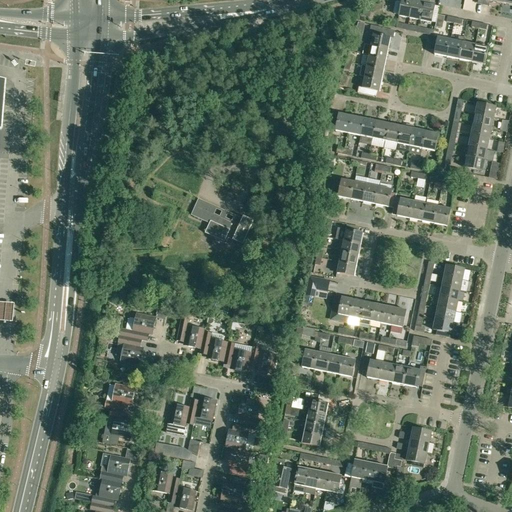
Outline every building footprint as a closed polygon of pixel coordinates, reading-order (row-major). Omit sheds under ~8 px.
[(410,18),(413,0),(401,0),(399,16),(410,18)] [(424,2),(413,0),(410,18),(420,20),(424,2)] [(435,4),(424,2),(420,20),(432,22),(435,4)] [(371,9),(361,8),(360,16),(370,17),(371,9)] [(371,45),(389,49),(391,38),(373,34),(371,45)] [(458,41),(451,40),(447,57),(459,60),(463,42),(464,37),(459,36),(458,41)] [(438,37),(435,51),(434,55),(447,57),(451,40),(438,37)] [(463,42),(459,60),(472,62),(475,45),(463,42)] [(371,45),(369,56),(386,59),(389,49),(371,45)] [(488,47),(475,45),(472,62),(485,65),(488,47)] [(384,70),(386,59),(369,56),(367,66),(384,70)] [(360,76),(364,77),(382,81),(384,70),(367,66),(362,65),(360,76)] [(380,92),(382,81),(364,77),(362,88),(380,92)] [(496,107),(478,103),(476,114),(493,118),(496,107)] [(348,134),(352,116),(339,113),(335,131),(348,134)] [(499,119),(493,118),(476,114),(473,125),(491,129),(497,130),(499,119)] [(364,118),(352,116),(348,134),(361,136),(364,118)] [(361,136),(373,139),(376,121),(364,118),(361,136)] [(376,121),(373,139),(385,141),(389,124),(376,121)] [(385,141),(398,144),(401,126),(389,124),(385,141)] [(489,139),(491,129),(473,125),(471,136),(489,139)] [(414,129),(401,126),(398,144),(410,146),(414,129)] [(410,146),(422,149),(426,131),(414,129),(410,146)] [(439,134),(426,131),(422,149),(435,151),(439,134)] [(487,150),(489,139),(471,136),(469,146),(487,150)] [(487,150),(469,146),(467,157),(485,161),(487,150)] [(482,172),(485,161),(467,157),(464,168),(482,172)] [(338,197),(351,199),(354,182),(342,179),(338,197)] [(367,184),(354,182),(351,199),(363,202),(367,184)] [(379,187),(367,184),(363,202),(376,205),(379,187)] [(379,187),(376,205),(388,207),(392,190),(379,187)] [(310,196),(298,193),(296,201),(309,204),(310,196)] [(397,216),(410,219),(413,201),(400,199),(397,216)] [(240,225),(214,214),(210,212),(212,207),(198,200),(191,215),(210,223),(205,233),(225,241),(228,235),(244,242),(254,220),(244,216),(240,225)] [(426,204),(413,201),(410,219),(422,221),(426,204)] [(422,221),(434,224),(438,206),(426,204),(422,221)] [(447,227),(451,209),(438,206),(434,224),(447,227)] [(361,244),(363,233),(346,229),(343,241),(361,244)] [(359,255),(361,244),(343,241),(341,251),(359,255)] [(357,265),(359,255),(341,251),(339,262),(357,265)] [(354,277),(357,265),(339,262),(337,273),(354,277)] [(447,265),(445,277),(462,280),(465,269),(447,265)] [(460,291),(462,280),(445,277),(443,287),(460,291)] [(327,291),(329,282),(310,278),(306,295),(314,297),(316,289),(327,291)] [(443,287),(440,298),(458,301),(460,291),(443,287)] [(353,299),(342,297),(340,306),(334,304),(331,319),(348,323),(349,317),(353,299)] [(15,300),(0,298),(0,317),(13,318),(15,300)] [(440,298),(438,308),(456,312),(458,301),(440,298)] [(364,301),(353,299),(349,317),(360,319),(364,301)] [(236,300),(232,319),(241,321),(245,302),(236,300)] [(374,304),(364,301),(360,319),(359,324),(370,326),(370,321),(374,304)] [(374,304),(370,321),(381,323),(385,306),(374,304)] [(395,308),(385,306),(381,323),(392,326),(395,308)] [(166,308),(158,307),(155,318),(164,319),(166,308)] [(406,310),(395,308),(392,326),(403,328),(406,310)] [(438,308),(436,319),(454,322),(456,312),(438,308)] [(122,329),(120,336),(126,337),(142,341),(148,342),(149,335),(153,336),(154,330),(156,318),(137,314),(136,319),(130,318),(128,319),(126,330),(122,329)] [(189,347),(201,349),(205,332),(205,330),(187,326),(188,320),(181,319),(177,340),(184,342),(183,346),(189,347)] [(451,334),(454,322),(436,319),(434,330),(451,334)] [(200,354),(207,355),(206,359),(211,360),(224,362),(228,343),(210,339),(211,334),(205,332),(201,349),(200,354)] [(120,336),(119,343),(125,344),(121,362),(140,366),(143,354),(144,348),(141,347),(142,341),(126,337),(120,336)] [(228,343),(224,362),(223,364),(230,366),(230,370),(235,370),(248,373),(249,367),(252,354),(234,350),(235,344),(228,343)] [(254,345),(252,354),(249,367),(256,368),(255,371),(260,372),(273,375),(277,355),(259,352),(261,346),(254,345)] [(315,370),(318,352),(305,350),(302,367),(315,370)] [(331,355),(318,352),(315,370),(327,373),(331,355)] [(343,357),(331,355),(327,373),(339,375),(343,357)] [(343,357),(339,375),(352,378),(356,360),(343,357)] [(370,360),(368,372),(367,378),(380,380),(383,363),(370,360)] [(396,365),(383,363),(380,380),(392,383),(396,365)] [(404,385),(408,368),(396,365),(392,383),(404,385)] [(421,370),(408,368),(404,385),(417,388),(418,386),(422,387),(425,373),(420,372),(421,370)] [(107,401),(106,404),(99,402),(98,407),(105,408),(111,409),(127,412),(129,406),(132,406),(133,401),(136,388),(116,384),(112,402),(107,401)] [(197,413),(196,417),(213,421),(217,401),(205,399),(199,398),(198,401),(192,400),(190,408),(189,412),(197,413)] [(238,417),(241,418),(240,424),(256,428),(262,429),(263,422),(257,421),(261,403),(241,399),(238,417)] [(326,415),(328,404),(311,400),(308,411),(326,415)] [(169,424),(181,426),(186,427),(186,424),(194,426),(196,417),(197,413),(189,412),(190,408),(173,404),(169,424)] [(131,439),(134,427),(135,421),(132,420),(133,414),(127,412),(111,409),(110,416),(116,417),(112,435),(131,439)] [(324,425),(326,415),(308,411),(306,422),(324,425)] [(324,425),(306,422),(304,432),(322,436),(324,425)] [(254,435),(256,428),(240,424),(234,423),(233,430),(229,429),(226,447),(231,448),(231,449),(244,451),(248,433),(254,435)] [(413,428),(411,439),(429,443),(431,432),(413,428)] [(319,447),(322,436),(304,432),(302,443),(319,447)] [(427,453),(429,443),(411,439),(409,450),(427,453)] [(190,440),(188,451),(197,457),(200,442),(190,440)] [(155,454),(157,455),(167,457),(169,446),(159,444),(157,444),(155,454)] [(228,466),(231,467),(229,474),(251,479),(253,472),(247,470),(251,453),(244,451),(231,449),(229,461),(228,466)] [(127,450),(125,459),(131,460),(136,461),(137,461),(138,452),(137,452),(127,450)] [(427,453),(409,450),(406,461),(425,464),(427,453)] [(259,461),(260,461),(266,463),(268,456),(260,455),(259,461)] [(101,479),(103,480),(122,484),(124,477),(127,477),(128,472),(131,460),(125,459),(111,456),(108,474),(102,472),(101,479)] [(291,470),(284,468),(285,460),(272,457),(269,472),(275,473),(273,486),(273,487),(274,487),(273,491),(284,493),(285,489),(287,490),(291,470)] [(351,477),(362,480),(366,462),(355,460),(354,464),(351,477)] [(377,464),(366,462),(362,480),(373,482),(377,464)] [(387,466),(377,464),(373,482),(372,487),(383,489),(384,484),(385,482),(386,481),(387,478),(386,477),(387,468),(388,467),(387,466)] [(304,493),(306,487),(309,469),(298,467),(297,472),(295,484),(293,491),(304,493)] [(196,469),(194,477),(202,479),(204,471),(196,469)] [(320,471),(309,469),(306,487),(304,493),(315,495),(316,489),(320,471)] [(330,474),(320,471),(316,489),(327,491),(330,474)] [(152,491),(170,494),(171,490),(178,492),(179,488),(181,480),(173,478),(174,475),(156,472),(152,491)] [(330,474),(327,491),(338,493),(341,494),(343,493),(345,487),(343,485),(340,485),(341,476),(330,474)] [(405,476),(405,485),(415,485),(415,476),(405,476)] [(119,496),(122,484),(103,480),(101,479),(98,479),(95,497),(93,496),(92,503),(114,508),(115,501),(119,501),(119,496)] [(223,508),(242,511),(243,511),(244,511),(246,505),(240,504),(244,486),(224,483),(222,495),(221,500),(224,501),(223,508)] [(196,491),(179,488),(178,492),(171,490),(170,494),(168,502),(181,505),(180,508),(192,511),(196,491)] [(112,511),(114,508),(92,503),(91,510),(96,511),(112,511)]
